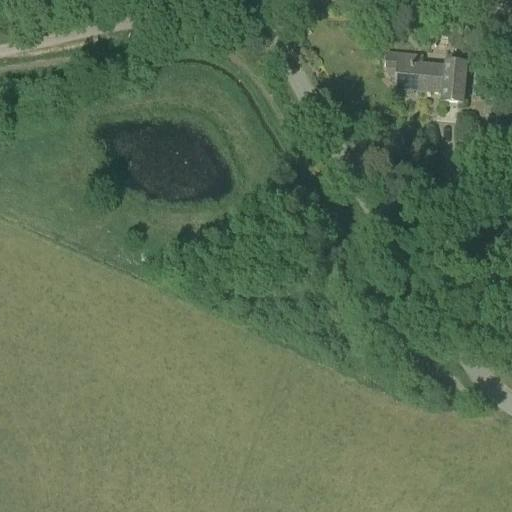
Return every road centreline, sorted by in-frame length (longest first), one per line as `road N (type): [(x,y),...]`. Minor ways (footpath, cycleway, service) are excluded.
road 1 (unclassified): [(511,407),(478,384),(431,318),(257,0)]
road 2 (unclassified): [(0,52),(257,0)]
road 3 (track): [(257,0),(426,0),(511,11)]
road 4 (track): [(417,295),(511,145)]
